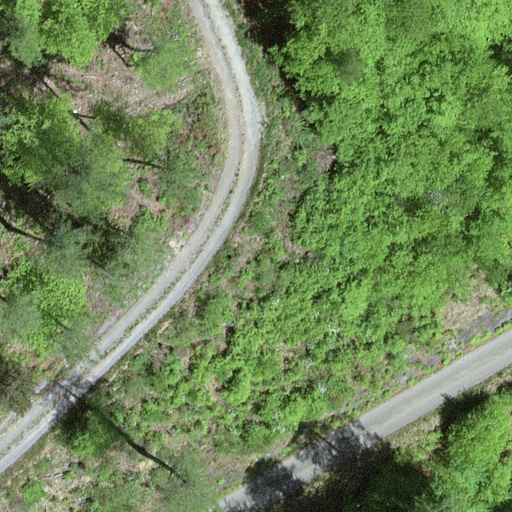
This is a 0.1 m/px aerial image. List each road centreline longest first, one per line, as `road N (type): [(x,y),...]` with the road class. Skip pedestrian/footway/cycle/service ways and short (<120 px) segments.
road 1 (track): [(0,443),(110,351),(218,224),(241,136),(221,42),(202,0)]
road 2 (track): [(227,511),(511,360)]
